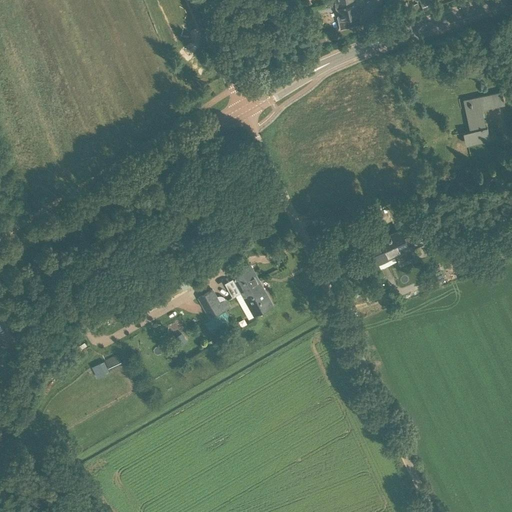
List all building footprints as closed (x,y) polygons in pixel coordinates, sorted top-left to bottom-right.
[(308,0),(300,5),(303,10),(312,4),(308,0)] [(339,14),(337,16),(340,29),(361,24),(360,15),(359,8),(364,7),(365,5),(363,0),(346,0),(336,2),(335,2),(336,10),(338,9),(339,14)] [(417,2),(410,5),(413,11),(420,8),(417,2)] [(307,11),(294,14),(295,20),(308,18),(307,11)] [(467,107),(472,130),(465,131),(468,143),(489,139),(487,127),(485,127),(481,108),(504,104),(502,91),(472,98),(473,103),(471,103),(471,102),(469,103),(470,106),(467,107)] [(379,240),(370,244),(377,260),(387,256),(388,258),(394,255),(409,248),(400,229),(385,237),(385,238),(379,241),(379,240)] [(218,252),(220,255),(224,256),(228,254),(229,250),(227,247),(223,246),(219,248),(218,252)] [(211,258),(204,262),(201,257),(193,262),(197,268),(198,267),(203,276),(217,268),(211,258)] [(251,265),(242,270),(232,275),(234,278),(225,283),(233,297),(241,292),(254,315),(273,304),(251,265)] [(196,280),(188,266),(180,271),(162,281),(170,295),(188,285),(196,280)] [(227,298),(226,298),(225,297),(224,296),(222,295),(221,295),(219,295),(218,296),(213,288),(208,292),(198,297),(209,318),(220,312),(231,306),(227,298)] [(145,304),(149,310),(155,307),(151,300),(145,304)] [(119,354),(105,359),(110,370),(123,364),(119,354)]
